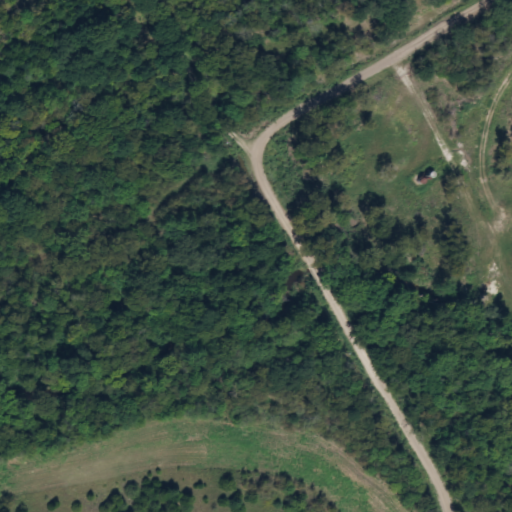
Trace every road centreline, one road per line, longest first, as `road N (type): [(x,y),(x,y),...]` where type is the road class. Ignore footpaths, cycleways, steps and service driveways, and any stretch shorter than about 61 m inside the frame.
road 1 (residential): [(447,511),(240,147)]
road 2 (residential): [(240,147),(491,0)]
